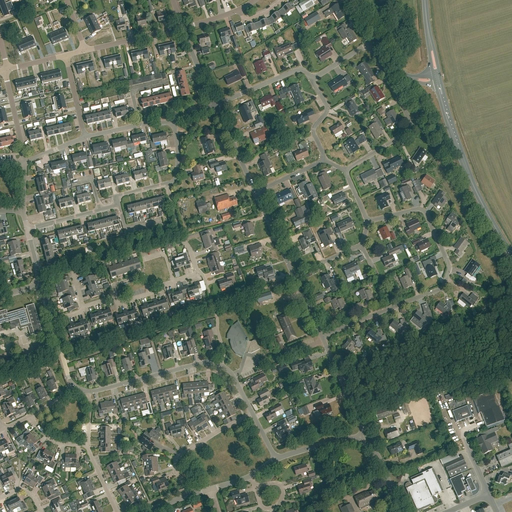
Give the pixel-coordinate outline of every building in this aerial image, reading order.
[(191,0),(182,0),(185,6),(189,5),(190,8),(196,6),(194,1),(192,1),(191,0)] [(314,4),(311,0),(305,0),(296,7),(300,12),(302,11),(303,12),(314,4)] [(0,1),(0,6),(1,10),(12,6),(11,2),(8,3),(5,4),(4,1),(0,1)] [(280,10),(284,16),(286,14),(287,14),(293,10),(288,4),(282,8),(282,9),(280,10)] [(346,16),(338,4),(323,13),(326,18),(333,13),(338,21),(346,16)] [(12,6),(1,10),(4,17),(9,15),(8,12),(11,11),(11,10),(14,9),(12,6)] [(284,16),(280,10),(277,12),(271,17),(275,23),(282,18),(281,18),(284,16)] [(161,14),(160,11),(156,12),(158,22),(166,20),(165,13),(161,14)] [(320,19),(316,13),(304,20),(308,27),(320,19)] [(94,15),(84,20),(87,25),(96,20),(94,15)] [(140,19),(140,16),(136,17),(138,27),(146,25),(145,18),(140,19)] [(259,22),(256,23),(259,30),(262,29),(269,26),(267,19),(259,22)] [(96,20),(87,25),(89,30),(99,25),(96,20)] [(120,24),(119,21),(115,22),(117,31),(126,30),(124,23),(120,24)] [(244,31),(241,23),(234,26),(231,28),(233,34),(237,33),(244,31)] [(259,30),(256,23),(253,24),(246,27),(249,34),(256,31),(259,30)] [(348,30),(344,24),(337,28),(339,31),(338,31),(343,40),(346,38),(350,43),(356,39),(349,29),(348,30)] [(99,25),(89,30),(92,35),(101,30),(99,25)] [(64,29),(59,31),(63,41),(68,39),(64,29)] [(231,36),(228,29),(223,31),(223,30),(219,31),(221,38),(227,36),(228,37),(231,36)] [(59,31),(54,33),(58,43),(63,41),(59,31)] [(54,33),(49,35),(53,45),(58,43),(54,33)] [(47,36),(45,37),(44,34),(37,37),(41,48),(50,44),(47,36)] [(326,37),(325,34),(319,38),(324,47),(321,49),(322,51),(316,54),(321,62),(331,55),(327,48),(331,46),(326,38),(326,37)] [(210,42),(208,35),(198,37),(199,44),(210,42)] [(32,37),(27,39),(31,49),(36,46),(32,37)] [(27,39),(22,41),(26,51),(31,49),(27,39)] [(22,41),(17,43),(21,53),(26,51),(22,41)] [(173,43),(166,45),(167,50),(171,49),(171,53),(176,52),(173,43)] [(293,53),(289,44),(275,50),(278,59),(293,53)] [(167,50),(166,45),(158,46),(160,56),(164,55),(163,51),(167,50)] [(147,49),(139,51),(140,56),(144,55),(145,59),(149,58),(147,49)] [(266,52),(266,50),(263,51),(264,53),(262,54),(265,60),(271,58),(268,51),(266,52)] [(136,57),(140,56),(139,51),(130,53),(133,62),(137,61),(136,57)] [(111,57),(113,63),(117,62),(117,66),(122,65),(120,55),(111,57)] [(109,64),(113,63),(111,57),(103,59),(105,69),(110,68),(109,64)] [(266,62),(264,60),(254,64),(257,70),(255,71),(257,75),(266,71),(265,68),(266,67),(264,63),(266,62)] [(84,63),(85,69),(89,68),(90,72),(94,71),(92,61),(84,63)] [(85,69),(84,63),(76,65),(78,75),(82,74),(81,70),(85,69)] [(374,77),(365,63),(356,68),(357,71),(359,70),(366,81),(364,82),(367,86),(373,82),(371,79),(374,77)] [(59,70),(53,72),(55,81),(62,80),(59,70)] [(241,80),(237,70),(233,73),(233,74),(224,77),(228,85),(241,80)] [(53,72),(47,73),(49,83),(55,81),(53,72)] [(47,73),(40,75),(42,84),(49,83),(47,73)] [(34,76),(27,78),(30,88),(36,86),(34,76)] [(347,85),(342,76),(329,84),(333,91),(343,85),(344,87),(347,85)] [(27,78),(21,79),(23,89),(30,88),(27,78)] [(21,79),(15,81),(17,91),(23,89),(21,79)] [(304,102),(297,85),(278,92),(279,96),(278,97),(280,100),(284,99),(282,94),(290,91),(296,105),(304,102)] [(384,98),(377,87),(371,91),(378,102),(384,98)] [(54,105),(65,102),(63,95),(52,98),(54,105)] [(274,104),(270,95),(265,98),(259,101),(261,105),(258,106),(260,112),(263,110),(262,108),(270,105),(271,107),(275,105),(278,111),(283,109),(280,102),(274,104)] [(359,113),(352,101),(346,105),(353,117),(359,113)] [(56,111),(66,109),(65,102),(54,105),(56,111)] [(242,108),(238,109),(245,124),(252,120),(249,113),(255,110),(252,102),(241,106),(242,108)] [(23,112),(33,109),(32,103),(21,105),(23,112)] [(24,119),(35,116),(33,109),(23,112),(24,119)] [(311,116),(308,110),(305,112),(305,113),(296,118),(295,116),(291,118),(293,122),(297,120),(299,125),(309,121),(307,118),(311,116)] [(399,121),(393,110),(386,114),(388,119),(384,121),(387,126),(391,123),(392,125),(399,121)] [(0,124),(8,122),(7,116),(0,117),(0,124)] [(382,126),(377,118),(373,121),(375,124),(369,128),(376,140),(383,135),(379,128),(382,126)] [(344,130),(340,124),(330,129),(334,135),(344,130)] [(267,132),(265,128),(250,134),(255,144),(266,139),(263,134),(267,132)] [(34,132),(36,140),(42,138),(41,130),(36,131),(35,129),(33,129),(34,132)] [(34,132),(31,133),(30,130),(28,131),(30,141),(36,140),(34,132)] [(165,134),(158,135),(160,142),(166,141),(167,146),(165,146),(165,149),(171,148),(168,138),(166,138),(165,134)] [(145,135),(138,136),(140,143),(146,142),(147,146),(149,145),(148,138),(146,139),(145,135)] [(154,144),(160,142),(158,135),(152,137),(153,141),(151,142),(153,152),(155,151),(154,149),(155,149),(154,144)] [(367,141),(363,135),(358,138),(359,140),(355,142),(352,139),(346,143),(353,154),(359,150),(357,147),(367,141)] [(140,143),(138,136),(131,138),(132,141),(129,142),(131,148),(134,148),(133,144),(140,143)] [(208,142),(207,137),(200,139),(201,144),(203,144),(206,155),(215,152),(214,148),(213,148),(211,141),(208,142)] [(127,149),(131,148),(129,142),(126,142),(125,139),(119,140),(120,147),(126,146),(127,149)] [(120,147),(119,140),(112,142),(113,147),(111,147),(112,151),(115,151),(114,149),(120,147)] [(309,150),(305,142),(300,144),(298,145),(301,151),(293,154),(297,162),(309,157),(306,151),(309,150)] [(101,152),(101,156),(108,154),(110,153),(109,146),(107,147),(106,143),(99,145),(101,152)] [(101,152),(99,145),(92,146),(92,148),(90,148),(92,156),(95,155),(94,153),(101,152)] [(427,153),(420,148),(412,160),(419,165),(422,159),(425,161),(426,158),(424,157),(427,153)] [(159,161),(167,160),(165,153),(160,154),(160,152),(155,153),(156,156),(158,156),(159,161)] [(86,153),(79,155),(80,162),(86,160),(88,168),(93,167),(91,157),(87,158),(86,153)] [(271,166),(269,162),(265,154),(260,156),(262,162),(258,164),(261,169),(265,177),(271,174),(268,167),(271,166)] [(80,162),(79,155),(72,156),(73,161),(69,162),(71,172),(76,171),(74,163),(77,162),(77,164),(78,164),(81,164),(80,162)] [(401,159),(400,157),(397,158),(397,159),(388,163),(387,161),(383,164),(388,174),(393,172),(392,171),(403,165),(403,166),(404,166),(401,160),(401,159)] [(97,163),(96,160),(92,160),(94,168),(100,166),(99,162),(97,163)] [(167,160),(159,161),(161,167),(159,168),(158,166),(155,167),(156,172),(165,170),(165,167),(168,167),(167,160)] [(57,163),(59,170),(63,169),(63,171),(68,170),(67,165),(65,166),(64,161),(57,163)] [(218,164),(217,161),(209,163),(211,169),(215,168),(217,173),(227,170),(224,162),(218,164)] [(59,170),(57,163),(51,164),(51,167),(45,168),(46,174),(50,173),(50,174),(54,173),(53,171),(59,170)] [(201,171),(199,166),(193,167),(195,173),(191,174),(194,182),(204,179),(202,171),(201,171)] [(139,172),(141,180),(147,178),(145,170),(141,172),(140,167),(137,168),(138,172),(139,172)] [(135,181),(141,180),(139,172),(138,172),(135,173),(134,169),(131,169),(132,174),(133,174),(135,181)] [(377,178),(373,169),(361,176),(365,185),(377,178)] [(38,186),(45,185),(43,178),(45,178),(44,172),(38,174),(39,179),(36,179),(38,186)] [(119,172),(120,177),(121,176),(123,184),(130,183),(128,175),(123,176),(122,172),(119,172)] [(328,178),(325,172),(319,175),(320,177),(319,178),(324,190),(331,187),(327,178),(328,178)] [(117,186),(123,184),(121,176),(120,177),(116,178),(115,173),(113,174),(114,178),(114,179),(115,179),(117,186)] [(397,181),(394,175),(386,179),(389,185),(397,181)] [(103,181),(105,189),(111,187),(109,179),(104,181),(103,176),(101,177),(102,181),(103,181)] [(435,181),(427,176),(423,182),(420,180),(419,181),(418,180),(415,181),(420,191),(421,190),(422,190),(421,186),(423,185),(429,189),(435,181)] [(99,190),(105,189),(103,181),(102,181),(98,182),(97,178),(95,178),(96,183),(97,183),(99,190)] [(312,184),(308,185),(306,182),(299,185),(300,187),(298,188),(298,189),(296,190),(299,198),(303,196),(305,199),(308,197),(309,201),(318,197),(312,184)] [(46,191),(45,185),(38,186),(39,193),(44,192),(44,195),(48,194),(51,193),(50,190),(46,191)] [(411,192),(409,186),(400,190),(403,195),(400,196),(403,203),(411,199),(409,193),(411,192)] [(293,199),(288,189),(274,195),(279,206),(293,199)] [(80,191),(81,195),(82,195),(84,203),(90,201),(88,194),(84,195),(82,191),(80,191)] [(444,194),(441,191),(431,204),(436,208),(439,204),(442,207),(447,200),(442,197),(444,194)] [(78,205),(84,203),(82,195),(81,195),(77,196),(76,192),(74,193),(75,197),(76,197),(78,205)] [(347,200),(344,193),(339,195),(339,194),(336,195),(337,196),(332,198),(335,206),(347,200)] [(36,200),(37,207),(44,205),(43,199),(49,198),(48,194),(44,195),(39,196),(40,197),(40,199),(36,200)] [(229,199),(228,194),(214,198),(218,211),(231,207),(231,206),(237,205),(235,197),(229,199)] [(390,199),(387,194),(376,199),(381,210),(388,207),(385,202),(390,199)] [(64,200),(66,208),(73,206),(71,198),(66,199),(64,195),(62,196),(63,200),(64,200)] [(60,209),(66,208),(64,200),(63,200),(59,201),(58,197),(56,197),(57,202),(58,201),(60,209)] [(159,207),(160,207),(164,206),(165,210),(167,209),(166,205),(165,205),(163,197),(157,199),(159,207)] [(159,207),(157,199),(151,200),(153,208),(154,208),(158,207),(159,211),(161,211),(160,207),(159,207)] [(205,205),(203,199),(195,201),(199,215),(207,213),(206,209),(210,207),(209,203),(205,205)] [(147,210),(148,210),(152,209),(153,213),(155,212),(154,208),(153,208),(151,200),(145,202),(147,210)] [(145,202),(139,204),(141,211),(142,211),(146,210),(147,214),(149,214),(148,210),(147,210),(145,202)] [(141,211),(139,204),(133,205),(135,213),(136,213),(139,212),(140,216),(143,215),(142,211),(141,211)] [(44,205),(37,207),(39,214),(43,213),(44,216),(48,215),(49,216),(52,216),(51,210),(46,211),(44,205)] [(135,213),(133,205),(127,207),(129,215),(133,213),(134,218),(137,217),(136,213),(135,213)] [(307,213),(304,207),(295,211),(298,217),(292,220),(295,227),(311,220),(308,213),(307,213)] [(233,218),(231,212),(221,215),(223,221),(233,218)] [(456,216),(451,212),(444,223),(448,226),(446,230),(451,234),(459,223),(454,219),(456,216)] [(117,217),(111,219),(113,226),(114,226),(118,225),(119,229),(121,229),(120,224),(119,225),(117,217)] [(113,226),(111,219),(105,220),(107,228),(108,228),(112,227),(113,231),(115,230),(114,226),(113,226)] [(353,226),(350,219),(337,225),(340,232),(353,226)] [(105,220),(99,222),(101,229),(102,229),(106,228),(107,233),(109,232),(108,228),(107,228),(105,220)] [(420,227),(417,220),(407,225),(408,228),(405,230),(407,236),(414,233),(412,230),(420,227)] [(99,222),(93,223),(95,231),(96,231),(100,230),(101,234),(103,233),(102,229),(101,229),(99,222)] [(95,231),(93,223),(87,225),(89,232),(94,231),(95,236),(97,235),(96,231),(95,231)] [(253,228),(251,223),(243,226),(246,237),(254,235),(252,228),(253,228)] [(75,228),(77,235),(78,235),(82,234),(82,236),(84,236),(81,226),(75,228)] [(389,234),(386,227),(379,231),(383,240),(390,237),(392,240),(395,239),(393,233),(389,234)] [(75,228),(69,229),(71,237),(72,237),(76,236),(77,240),(79,239),(78,235),(77,235),(75,228)] [(69,229),(63,231),(65,239),(66,238),(70,237),(71,242),(73,241),(72,237),(71,237),(69,229)] [(315,241),(312,235),(310,229),(302,232),(305,238),(299,241),(304,250),(311,247),(309,243),(315,241)] [(325,248),(328,246),(332,244),(329,236),(333,235),(330,229),(318,234),(325,248)] [(213,240),(211,236),(213,235),(211,230),(205,232),(206,236),(202,237),(203,243),(213,240)] [(67,243),(66,238),(65,239),(63,231),(57,232),(59,240),(64,239),(65,243),(67,243)] [(51,245),(50,244),(49,240),(54,239),(53,237),(49,238),(41,240),(43,247),(51,245)] [(467,243),(460,238),(453,248),(456,250),(454,252),(460,256),(462,253),(461,252),(467,243)] [(213,240),(203,243),(205,249),(210,248),(211,252),(217,250),(216,246),(219,245),(217,239),(213,240)] [(427,240),(419,243),(418,240),(412,242),(414,246),(417,244),(418,246),(415,247),(417,251),(419,250),(420,251),(430,247),(427,240)] [(10,250),(19,247),(17,241),(8,243),(10,250)] [(43,247),(44,253),(52,251),(52,250),(51,246),(55,245),(55,243),(50,244),(51,245),(43,247)] [(262,251),(260,244),(256,245),(256,246),(253,247),(252,246),(249,247),(251,255),(255,254),(256,257),(260,256),(259,253),(262,251)] [(21,254),(19,247),(10,250),(11,256),(21,254)] [(401,251),(400,248),(388,253),(390,256),(382,260),(385,267),(388,265),(389,268),(393,266),(392,264),(395,262),(394,260),(397,259),(396,257),(396,256),(395,254),(401,251)] [(54,257),(54,256),(53,252),(57,251),(56,249),(52,250),(52,251),(44,253),(46,259),(54,257)] [(209,266),(219,263),(218,259),(219,259),(217,252),(210,255),(211,258),(207,259),(209,266)] [(178,255),(179,258),(182,267),(185,266),(186,269),(191,268),(186,253),(178,255)] [(58,255),(54,256),(54,257),(46,259),(48,265),(55,263),(54,258),(58,257),(58,255)] [(130,258),(131,261),(132,260),(135,270),(142,268),(138,258),(134,260),(133,257),(130,258)] [(182,267),(179,258),(174,259),(176,265),(173,266),(175,273),(180,271),(178,268),(182,267)] [(129,272),(135,270),(132,260),(131,261),(128,262),(127,259),(124,260),(125,262),(126,262),(129,272)] [(14,269),(24,267),(22,260),(13,263),(14,269)] [(436,266),(434,260),(430,262),(432,265),(425,268),(429,278),(436,275),(433,268),(436,266)] [(479,265),(471,260),(464,271),(467,273),(465,276),(470,280),(474,281),(476,279),(472,276),(479,265)] [(123,274),(129,272),(126,262),(125,262),(122,263),(121,261),(118,262),(119,264),(120,264),(123,274)] [(117,276),(123,274),(120,264),(119,264),(116,265),(115,263),(112,264),(113,266),(114,266),(117,276)] [(219,263),(209,266),(211,273),(215,272),(216,275),(223,272),(222,266),(220,266),(219,263)] [(363,280),(356,263),(343,269),(347,280),(353,277),(351,273),(356,271),(360,281),(363,280)] [(114,266),(113,266),(110,267),(109,265),(106,266),(107,268),(108,268),(111,278),(117,276),(114,266)] [(268,278),(269,281),(275,279),(271,268),(266,269),(265,266),(256,269),(258,278),(264,276),(265,279),(268,278)] [(26,273),(24,267),(14,269),(16,275),(18,275),(19,278),(25,276),(24,273),(26,273)] [(412,277),(408,269),(404,270),(407,277),(400,280),(404,289),(411,286),(408,279),(412,277)] [(234,280),(232,274),(225,276),(226,279),(218,282),(221,290),(232,286),(230,282),(234,280)] [(83,282),(83,284),(96,280),(95,275),(85,278),(86,281),(83,282)] [(332,283),(328,275),(320,279),(325,290),(330,288),(333,292),(339,289),(336,282),(332,283)] [(56,288),(57,289),(68,285),(67,282),(70,281),(69,276),(62,278),(63,281),(57,283),(58,288),(56,288)] [(192,288),(195,298),(200,296),(199,295),(201,295),(202,293),(199,282),(194,284),(195,287),(192,288)] [(63,292),(63,295),(74,292),(72,287),(69,288),(68,285),(57,289),(58,294),(63,292)] [(99,290),(98,285),(88,288),(89,291),(86,292),(86,294),(99,290)] [(190,299),(195,298),(192,288),(189,289),(188,286),(183,287),(185,294),(188,293),(190,299)] [(176,293),(179,303),(184,301),(183,299),(185,298),(184,294),(185,294),(183,287),(178,289),(179,292),(176,293)] [(365,292),(365,289),(358,292),(362,301),(365,299),(366,302),(373,299),(369,290),(365,292)] [(176,293),(173,294),(172,291),(167,292),(169,299),(172,298),(174,304),(179,303),(176,293)] [(63,304),(73,301),(72,298),(75,297),(74,292),(63,295),(64,298),(62,299),(63,304)] [(270,292),(255,297),(257,303),(272,299),(270,292)] [(478,298),(472,293),(469,297),(464,293),(459,299),(469,307),(474,301),(475,303),(478,298)] [(332,300),(330,297),(324,300),(326,304),(330,302),(334,310),(337,308),(339,311),(346,307),(341,299),(337,301),(336,298),(332,300)] [(155,300),(159,313),(164,311),(161,302),(158,303),(157,299),(155,300)] [(74,304),(73,301),(63,304),(65,309),(71,307),(72,310),(79,308),(77,303),(74,304)] [(452,309),(449,301),(446,302),(448,306),(447,307),(441,303),(436,308),(446,316),(452,309)] [(149,316),(154,314),(151,305),(148,306),(147,302),(145,303),(149,316)] [(362,310),(360,303),(353,305),(355,312),(362,310)] [(42,334),(34,304),(26,307),(26,309),(24,309),(7,314),(6,310),(0,311),(0,324),(9,321),(10,325),(9,325),(11,330),(16,328),(15,327),(18,326),(19,329),(27,327),(30,335),(34,334),(34,336),(42,334)] [(131,312),(134,322),(139,320),(135,307),(132,308),(133,311),(131,312)] [(99,310),(103,323),(108,321),(105,312),(102,313),(101,309),(99,310)] [(125,310),(129,323),(134,322),(131,312),(128,313),(127,310),(125,310)] [(429,318),(426,310),(423,311),(424,315),(423,316),(417,312),(413,317),(423,325),(429,318)] [(93,326),(98,324),(95,315),(92,316),(91,312),(89,313),(93,326)] [(124,325),(121,315),(118,316),(117,313),(115,314),(119,326),(124,325)] [(296,338),(286,314),(278,318),(288,341),(296,338)] [(83,319),(81,320),(85,333),(90,331),(87,322),(84,323),(83,319)] [(405,327),(402,319),(400,320),(401,324),(400,325),(394,320),(390,326),(399,334),(405,327)] [(248,341),(238,321),(238,322),(232,327),(228,335),(227,339),(231,340),(230,343),(232,350),(236,355),(242,359),(242,360),(245,352),(251,354),(260,350),(255,340),(251,342),(248,341)] [(75,336),(80,334),(77,325),(74,326),(73,322),(71,323),(75,336)] [(382,336),(379,328),(376,330),(378,334),(376,334),(371,330),(366,336),(377,344),(378,341),(378,342),(386,340),(384,335),(382,336)] [(272,329),(264,332),(267,339),(272,337),(279,353),(284,351),(284,349),(279,338),(278,335),(275,336),(272,329)] [(214,340),(211,330),(204,333),(205,338),(204,339),(207,350),(215,348),(212,341),(214,340)] [(350,354),(354,349),(355,349),(356,348),(359,350),(363,346),(359,336),(356,337),(357,339),(355,339),(355,342),(352,343),(348,339),(342,347),(346,349),(345,351),(349,354),(350,354)] [(184,347),(185,350),(181,352),(183,355),(186,354),(187,357),(194,354),(192,348),(195,347),(193,340),(188,342),(189,345),(184,347)] [(163,350),(166,360),(173,358),(171,351),(174,350),(172,344),(164,346),(164,347),(163,347),(163,348),(163,349),(163,350)] [(150,355),(148,349),(144,350),(144,353),(138,354),(141,363),(140,363),(142,368),(145,367),(145,366),(148,365),(146,356),(150,355)] [(133,360),(131,354),(128,355),(129,358),(122,360),(125,372),(132,370),(130,362),(133,360)] [(115,367),(113,359),(108,361),(109,364),(103,366),(106,377),(114,375),(112,368),(115,367)] [(311,363),(310,360),(300,364),(299,361),(290,364),(293,371),(298,369),(297,368),(299,367),(300,371),(304,370),(304,373),(310,371),(309,368),(313,367),(312,366),(313,364),(311,363)] [(96,380),(93,369),(90,370),(89,367),(78,370),(79,374),(85,372),(89,382),(96,380)] [(258,385),(263,382),(267,380),(264,374),(253,379),(255,382),(249,385),(253,392),(260,388),(258,385)] [(56,383),(53,376),(48,379),(46,380),(47,383),(46,383),(51,392),(56,389),(53,384),(56,383)] [(316,385),(313,377),(305,380),(311,395),(320,392),(321,390),(319,384),(316,385)] [(203,393),(201,393),(201,397),(202,403),(204,403),(204,402),(205,401),(205,397),(204,397),(204,394),(209,393),(209,392),(212,391),(211,385),(208,385),(208,382),(202,383),(203,393)] [(203,393),(202,383),(195,383),(196,394),(195,394),(195,397),(198,397),(198,393),(201,393),(203,393)] [(185,394),(188,394),(190,394),(189,384),(183,384),(184,394),(182,395),(182,399),(186,398),(185,394)] [(41,388),(39,385),(35,387),(37,390),(36,390),(41,400),(46,397),(42,388),(41,388)] [(172,397),(170,398),(171,401),(174,401),(174,399),(178,398),(177,396),(178,396),(175,385),(169,387),(172,397)] [(172,397),(169,387),(163,389),(166,399),(164,399),(165,403),(168,402),(167,399),(170,398),(172,397)] [(33,395),(30,388),(24,391),(27,397),(24,399),(29,408),(34,406),(30,396),(33,395)] [(3,390),(0,391),(0,397),(3,396),(4,399),(12,395),(10,390),(7,391),(6,389),(3,390)] [(166,399),(163,389),(157,390),(159,400),(158,401),(159,405),(162,404),(161,400),(164,399),(166,399)] [(155,402),(158,401),(159,400),(157,390),(151,392),(153,402),(152,402),(153,406),(156,405),(155,402)] [(269,395),(267,390),(261,393),(263,397),(257,400),(261,407),(269,402),(266,396),(269,395)] [(505,422),(494,390),(471,398),(477,414),(481,413),(487,429),(505,422)] [(217,402),(227,397),(224,392),(215,396),(214,395),(210,397),(212,400),(213,402),(216,400),(217,402)] [(141,405),(139,406),(140,409),(144,408),(143,405),(147,404),(145,393),(139,395),(141,405)] [(141,405),(139,395),(132,397),(135,407),(133,407),(134,411),(138,410),(137,406),(139,406),(141,405)] [(135,407),(132,397),(126,398),(129,408),(127,409),(128,412),(131,412),(131,408),(133,407),(135,407)] [(220,408),(230,403),(227,397),(217,402),(216,400),(213,402),(215,405),(218,404),(219,406),(220,408)] [(2,410),(3,412),(13,407),(11,404),(15,403),(12,398),(6,400),(8,403),(1,406),(3,409),(2,410)] [(124,410),(127,409),(129,408),(126,398),(120,400),(123,410),(121,410),(122,414),(125,413),(124,410)] [(113,401),(106,403),(108,413),(113,412),(113,414),(118,414),(116,405),(113,406),(113,401)] [(410,412),(407,402),(401,405),(404,414),(410,412)] [(103,414),(108,413),(106,403),(100,404),(101,408),(98,408),(99,417),(104,416),(103,414)] [(223,414),(233,409),(230,403),(220,408),(219,406),(216,408),(218,411),(221,409),(222,412),(223,414)] [(322,407),(320,403),(314,405),(317,411),(319,410),(321,415),(324,414),(325,414),(331,412),(328,404),(322,407)] [(282,409),(280,404),(270,410),(271,412),(265,415),(268,421),(276,417),(274,413),(282,409)] [(315,413),(312,405),(303,408),(306,416),(315,413)] [(397,413),(394,405),(374,411),(377,420),(397,413)] [(473,416),(469,405),(452,411),(456,422),(473,416)] [(13,407),(3,412),(4,414),(5,414),(6,417),(13,414),(15,417),(20,414),(21,415),(26,412),(24,408),(19,411),(18,409),(14,411),(13,407)] [(223,414),(222,412),(219,414),(221,417),(224,415),(226,419),(235,415),(233,409),(223,414)] [(201,418),(197,421),(203,430),(208,426),(206,423),(208,421),(204,414),(200,416),(201,418)] [(297,420),(294,415),(287,419),(289,423),(297,420)] [(177,435),(178,437),(181,436),(180,434),(183,434),(181,428),(184,427),(182,420),(176,422),(178,426),(175,427),(177,435)] [(289,429),(284,420),(278,424),(280,427),(273,431),(275,435),(278,434),(280,437),(285,435),(285,434),(288,432),(287,429),(289,429)] [(203,430),(197,421),(193,424),(192,422),(188,424),(192,431),(195,430),(197,433),(203,430)] [(177,435),(175,427),(171,428),(170,423),(165,425),(167,431),(170,431),(171,437),(173,436),(174,438),(178,437),(177,435)] [(498,431),(497,427),(475,435),(482,450),(484,451),(485,453),(492,450),(492,449),(490,443),(492,442),(493,442),(498,440),(494,433),(498,431)] [(143,435),(150,440),(152,437),(157,441),(161,436),(158,434),(160,431),(159,428),(157,429),(155,432),(152,430),(149,435),(145,432),(143,435)] [(398,435),(395,428),(390,430),(389,428),(383,431),(386,439),(389,437),(390,439),(398,435)] [(23,448),(34,438),(30,434),(26,438),(23,435),(18,438),(16,440),(19,444),(21,442),(22,443),(24,440),(26,442),(22,445),(24,447),(23,448)] [(150,440),(143,435),(142,437),(143,438),(139,443),(143,446),(142,448),(143,451),(146,451),(147,449),(149,451),(153,446),(148,442),(150,440)] [(23,448),(24,450),(29,446),(31,448),(27,451),(29,454),(32,451),(34,452),(38,448),(35,445),(38,442),(34,438),(23,448)] [(0,443),(4,451),(7,450),(9,453),(14,451),(11,445),(8,446),(5,440),(0,443)] [(403,450),(400,442),(396,443),(397,445),(388,448),(391,455),(403,450)] [(422,453),(418,442),(406,446),(408,451),(415,449),(417,455),(422,453)] [(511,462),(511,443),(508,445),(510,450),(496,456),(502,467),(511,462)] [(42,463),(44,464),(50,452),(45,450),(43,453),(39,451),(36,459),(42,462),(42,463)] [(55,454),(50,452),(44,464),(46,465),(46,464),(49,465),(48,467),(52,469),(55,463),(51,462),(55,454)] [(146,462),(146,466),(157,465),(156,458),(152,458),(151,455),(145,456),(145,454),(141,455),(141,460),(144,459),(144,463),(146,462)] [(65,468),(70,468),(71,455),(65,455),(65,463),(61,463),(61,470),(65,471),(65,468)] [(76,455),(71,455),(70,468),(76,468),(76,469),(78,469),(82,465),(79,463),(76,463),(76,455)] [(469,469),(463,456),(444,464),(450,477),(469,469)] [(119,468),(118,466),(117,464),(120,462),(119,459),(115,461),(116,462),(106,466),(109,472),(119,468)] [(109,472),(112,478),(121,474),(121,472),(119,469),(123,468),(121,465),(118,466),(119,468),(109,472)] [(157,465),(146,466),(147,470),(145,470),(146,477),(154,476),(153,472),(158,472),(157,465)] [(308,472),(305,465),(294,468),(296,475),(308,472)] [(6,475),(10,484),(15,481),(12,475),(15,474),(12,468),(7,470),(9,474),(6,475)] [(443,491),(433,468),(410,478),(413,484),(411,485),(410,484),(409,483),(407,483),(406,484),(405,486),(406,487),(405,488),(415,509),(417,508),(418,509),(420,510),(421,509),(424,508),(424,509),(435,504),(435,503),(436,502),(437,501),(437,499),(436,498),(434,498),(433,498),(432,496),(443,491)] [(23,483),(28,486),(33,478),(30,476),(33,472),(28,470),(24,476),(27,477),(23,483)] [(121,474),(112,478),(115,484),(130,477),(126,470),(121,472),(121,474)] [(5,486),(10,484),(6,475),(3,477),(0,471),(0,480),(2,480),(5,486)] [(511,475),(504,473),(502,476),(501,476),(498,475),(495,482),(500,484),(500,483),(503,484),(504,486),(507,484),(507,483),(508,479),(509,480),(511,476),(511,475)] [(477,490),(476,488),(477,488),(475,484),(474,484),(471,478),(466,480),(468,484),(464,486),(461,479),(464,478),(462,474),(450,479),(458,497),(463,495),(462,492),(466,490),(467,492),(471,490),(472,492),(477,490)] [(33,478),(28,486),(33,489),(37,483),(39,485),(43,479),(38,476),(36,479),(33,478)] [(159,481),(158,478),(151,480),(153,486),(156,485),(159,491),(169,487),(165,478),(159,481)] [(42,488),(44,493),(53,489),(52,486),(55,484),(53,479),(46,483),(48,485),(42,488)] [(83,489),(93,485),(90,479),(84,482),(82,479),(76,482),(79,487),(81,486),(83,489)] [(312,485),(310,479),(303,481),(304,485),(297,487),(300,495),(311,491),(309,486),(312,485)] [(130,490),(129,489),(128,486),(131,484),(129,482),(126,484),(126,485),(118,490),(121,496),(130,490)] [(95,491),(93,485),(83,489),(85,495),(83,496),(85,500),(91,498),(89,493),(95,491)] [(121,496),(125,501),(134,496),(133,494),(131,492),(134,490),(132,487),(129,489),(130,490),(121,496)] [(53,489),(44,493),(47,498),(52,496),(54,498),(60,495),(58,491),(54,492),(53,489)] [(378,501),(373,490),(369,492),(365,492),(355,497),(360,509),(378,501)] [(239,496),(238,491),(231,493),(233,501),(236,500),(238,506),(249,502),(247,494),(239,496)] [(134,496),(125,501),(128,507),(137,501),(134,497),(137,495),(136,492),(133,494),(134,496)] [(12,501),(16,509),(20,507),(21,511),(26,508),(23,503),(21,504),(18,498),(12,501)] [(51,507),(53,511),(62,507),(59,501),(61,501),(59,498),(52,502),(53,506),(51,507)] [(13,511),(16,509),(12,501),(6,504),(9,509),(7,511),(13,511)] [(90,504),(93,511),(101,508),(97,501),(90,504)] [(88,505),(86,502),(77,506),(79,510),(82,509),(81,508),(88,505)]
